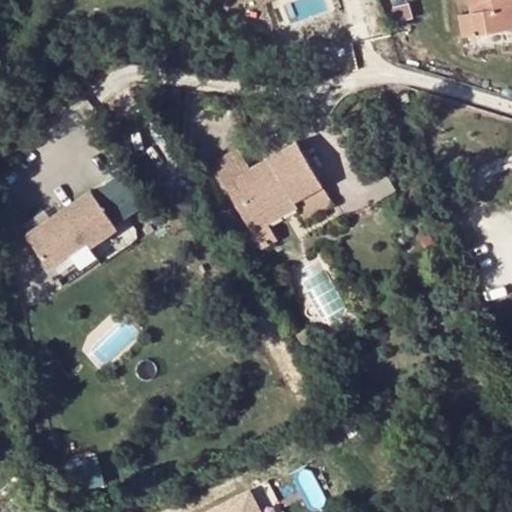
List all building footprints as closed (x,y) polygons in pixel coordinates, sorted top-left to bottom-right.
[(477,36),(511,29),(511,0),(470,0),(474,15),(477,36)] [(459,18),(463,38),(477,36),(474,15),(459,18)] [(401,95),(403,104),(411,101),(409,93),(401,95)] [(299,229),(307,226),(298,206),(320,196),(301,150),(251,172),(242,151),(214,164),(253,252),(270,244),(263,227),(292,214),(299,229)] [(93,188),(29,234),(49,262),(87,235),(91,240),(117,222),(93,188)] [(298,206),(307,226),(329,216),(320,196),(298,206)] [(107,457),(81,462),(86,488),(112,483),(107,457)] [(314,509),(330,500),(313,467),(296,475),(314,509)] [(269,511),(257,488),(209,511),(269,511)]
